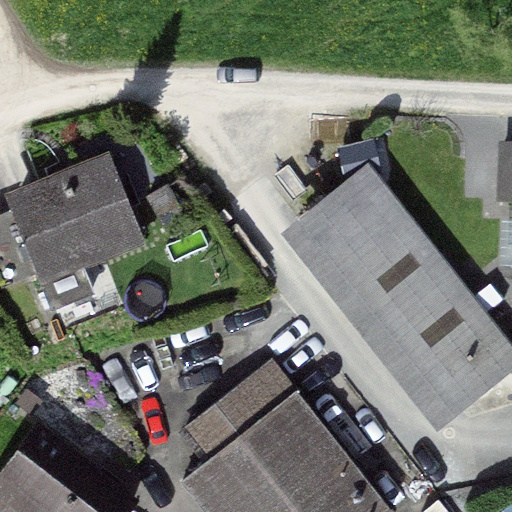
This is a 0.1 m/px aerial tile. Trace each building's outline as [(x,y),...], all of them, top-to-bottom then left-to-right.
[(511,135),(498,135),(496,193),(511,193),(511,135)] [(511,341),(370,154),(286,218),(437,417),(511,360),(511,341)] [(101,162),(9,193),(39,278),(131,246),(101,162)] [(359,511),(283,403),(179,480),(205,511),(359,511)] [(24,430),(0,461),(0,511),(126,511),(129,509),(24,430)]
